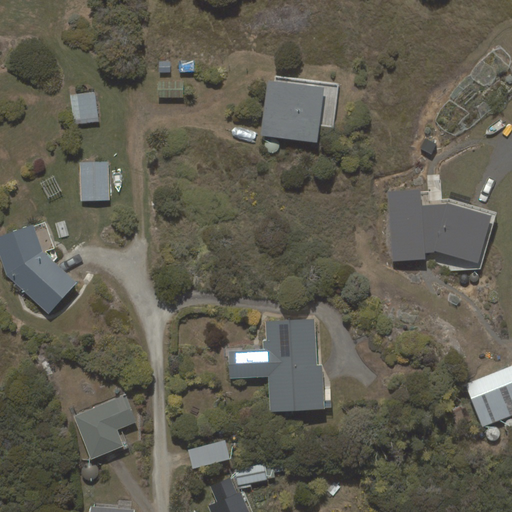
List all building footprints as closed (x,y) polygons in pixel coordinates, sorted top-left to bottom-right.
[(159,61),(159,72),(171,73),(171,62),(159,61)] [(325,88),(268,80),(260,135),(317,143),(325,88)] [(158,81),(158,97),(183,98),(184,82),(158,81)] [(95,92),(70,95),(73,124),(99,122),(95,92)] [(426,139),(420,149),(432,154),(437,144),(426,139)] [(109,161),(80,162),(81,201),(110,200),(109,161)] [(393,261),(425,259),(425,253),(434,252),(434,251),(478,263),(492,215),(449,204),(421,205),(420,189),(388,192),(393,261)] [(46,221),(0,235),(0,256),(6,275),(48,314),(78,282),(54,261),(58,256),(46,221)] [(268,377),(270,412),(325,409),(325,408),(331,408),(331,400),(324,401),(323,365),(317,365),(315,318),(265,321),(266,340),(263,341),(263,349),(229,351),(230,378),(268,377)] [(511,415),(511,365),(465,384),(482,427),(511,415)] [(74,416),(91,460),(124,446),(117,430),(136,422),(126,395),(74,416)] [(225,440),(188,450),(193,469),(230,459),(225,440)] [(238,486),(268,479),(266,468),(264,463),(234,469),(238,486)] [(266,468),(268,479),(275,477),(274,473),(284,471),(283,465),(266,468)] [(217,502),(208,506),(210,511),(249,511),(241,492),(237,494),(230,477),(210,486),(217,502)] [(333,496),(341,487),(334,481),(327,491),(333,496)]
